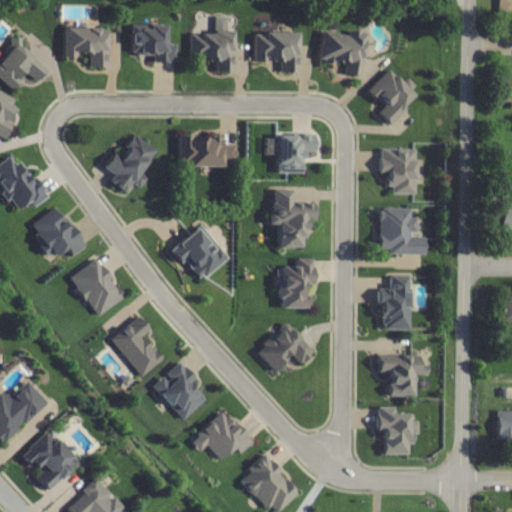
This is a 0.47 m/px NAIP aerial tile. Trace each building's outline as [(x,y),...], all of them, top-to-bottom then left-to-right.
[(511,0),(497,0),(498,14),(511,13),(511,0)] [(163,25),(144,26),(144,32),(127,32),(127,55),(150,55),(150,63),(174,62),(174,44),(163,44),(163,25)] [(60,28),(60,56),(86,56),(86,68),(103,68),(103,28),(60,28)] [(188,32),(188,61),(213,61),(213,73),(231,72),(231,57),(234,57),(234,32),(188,32)] [(361,76),(363,33),(346,32),(346,33),(318,32),(317,62),(343,63),(343,76),(361,76)] [(252,34),(252,62),(277,62),(278,74),(298,73),(297,33),(252,34)] [(0,51),(0,81),(10,89),(24,73),(34,82),(46,68),(12,38),(0,51)] [(388,126),(415,95),(411,91),(416,85),(407,77),(402,83),(387,70),(366,94),(381,108),(375,115),(388,126)] [(511,80),(497,81),(496,107),(511,107),(511,80)] [(0,137),(1,138),(9,122),(6,121),(16,100),(0,92),(0,137)] [(154,151),(132,134),(114,157),(110,153),(99,166),(111,176),(106,182),(120,193),(129,182),(137,188),(145,178),(137,171),(154,151)] [(273,134),(272,173),(303,174),(303,161),(298,161),(299,152),(315,152),(316,135),(273,134)] [(221,137),(175,138),(176,167),(207,166),(207,174),(215,174),(215,164),(236,163),(236,145),(222,146),(221,137)] [(377,149),(377,173),(382,173),(382,187),(389,187),(389,194),(412,194),(412,149),(377,149)] [(49,195),(36,177),(30,181),(11,154),(0,162),(0,196),(4,202),(8,199),(15,209),(26,201),(31,208),(49,195)] [(273,248),(299,249),(299,221),(313,221),(314,203),(292,203),(293,189),(267,189),(267,226),(273,226),(273,248)] [(491,228),(511,228),(511,204),(491,205),(491,228)] [(68,256),(82,247),(55,207),(26,226),(47,258),(62,248),(68,256)] [(420,255),(421,236),(414,235),(415,217),(408,217),(408,208),(380,208),(380,216),(376,216),(375,249),(385,250),(385,254),(420,255)] [(226,257),(197,224),(172,246),(176,251),(169,257),(176,265),(181,260),(200,281),(226,257)] [(96,317),(120,298),(106,279),(109,276),(94,258),(69,278),(79,291),(77,294),(96,317)] [(277,309),(306,309),(306,296),(301,296),(301,284),(312,285),(313,259),(292,259),(292,266),(275,266),(274,299),(277,299),(277,309)] [(405,276),(388,276),(388,288),(380,288),(380,298),(375,298),(375,320),(379,320),(379,331),(406,330),(405,276)] [(511,299),(494,299),(495,324),(511,323),(511,299)] [(139,377),(160,360),(140,336),(149,329),(138,315),(108,339),(139,377)] [(288,355),(298,365),(312,351),(284,322),(252,352),(270,371),(288,355)] [(415,396),(414,374),(428,374),(428,364),(420,365),(419,355),(373,357),(373,372),(383,372),(384,397),(415,396)] [(179,421),(202,399),(188,383),(194,378),(178,360),(149,387),(179,421)] [(45,402),(26,381),(8,397),(0,389),(0,442),(1,444),(17,429),(16,428),(45,402)] [(415,421),(408,420),(408,413),(395,413),(396,407),(377,406),(376,421),(379,422),(377,453),(406,454),(407,443),(414,443),(415,421)] [(511,408),(494,408),(493,439),(511,439),(511,408)] [(249,444),(222,410),(186,439),(196,451),(204,444),(217,459),(231,448),(236,454),(249,444)] [(21,458),(31,469),(37,463),(46,473),(36,481),(44,490),(74,462),(45,431),(32,443),(35,446),(21,458)] [(274,511),(295,495),(277,472),(278,471),(263,452),(245,468),(248,472),(240,479),(267,511),(274,511)] [(119,511),(118,510),(121,508),(96,479),(67,503),(72,510),(69,511),(119,511)]
